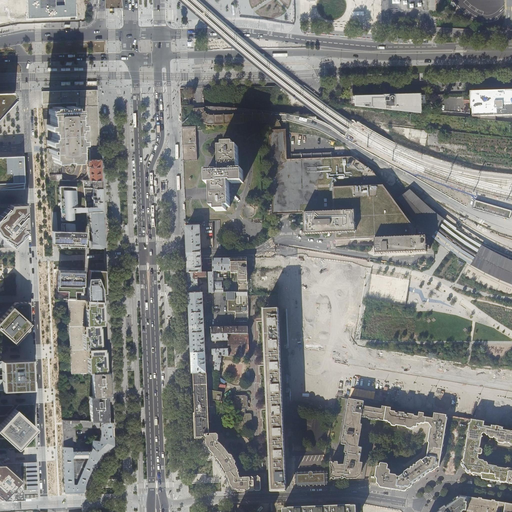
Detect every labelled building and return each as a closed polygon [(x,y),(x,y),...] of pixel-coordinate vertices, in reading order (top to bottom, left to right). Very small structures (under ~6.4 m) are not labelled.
[(25,0),(26,19),(76,17),(75,0),(25,0)] [(374,6),(374,2),(366,2),(366,11),(381,12),(381,6),(374,6)] [(77,103),(77,106),(97,106),(98,106),(98,101),(97,98),(97,95),(97,90),(70,91),(42,91),(42,104),(77,103)] [(470,93),(470,116),(511,115),(511,91),(494,92),(470,93)] [(0,115),(14,100),(12,92),(0,92),(0,115)] [(416,113),(416,94),(351,96),(351,105),(416,113)] [(97,106),(77,106),(76,107),(76,106),(67,106),(68,108),(61,108),(61,106),(53,107),(53,109),(49,109),(49,114),(50,114),(51,125),(47,125),(47,130),(51,130),(51,132),(53,132),(53,137),(51,137),(51,140),(48,140),(48,145),(51,145),(52,148),(49,149),(46,149),(46,150),(49,180),(59,180),(62,180),(61,174),(59,175),(59,173),(58,171),(58,170),(58,169),(59,168),(59,166),(59,165),(57,164),(57,162),(63,162),(63,160),(66,160),(69,160),(69,162),(78,161),(78,158),(80,158),(79,150),(89,149),(89,153),(90,160),(99,159),(99,152),(99,151),(99,149),(98,132),(97,106)] [(182,143),(183,161),(198,160),(197,150),(196,127),(182,127),(182,143)] [(375,239),(376,254),(427,252),(426,236),(416,237),(416,229),(373,171),(352,157),(287,160),(286,130),(278,130),(268,131),(272,214),(279,214),(283,214),(289,214),(304,213),(305,234),(335,233),(335,240),(375,239)] [(215,207),(216,211),(226,211),(226,207),(230,207),(230,201),(229,182),(231,182),(231,183),(243,183),(243,180),(243,170),(241,170),(239,170),(238,153),(238,147),(234,147),(234,143),(223,144),(223,147),(219,147),(220,158),(221,172),(218,172),(218,171),(206,172),(207,184),(210,184),(211,189),(210,189),(210,193),(210,198),(211,198),(211,199),(212,208),(215,207)] [(0,190),(14,190),(19,190),(25,189),(24,156),(0,157),(0,190)] [(100,159),(99,159),(90,160),(88,161),(89,181),(101,181),(101,178),(100,170),(100,159)] [(78,187),(61,187),(61,221),(74,221),(74,213),(80,213),(81,213),(81,212),(81,208),(78,208),(78,187)] [(102,197),(101,188),(84,188),(86,212),(102,211),(102,197)] [(511,257),(504,255),(482,244),(468,236),(453,226),(440,216),(427,206),(408,189),(396,197),(412,218),(423,229),(434,240),(443,247),(453,255),(458,259),(466,264),(476,271),(485,275),(496,281),(511,288),(511,287),(511,257)] [(475,200),(473,209),(509,219),(511,210),(475,200)] [(11,204),(0,216),(0,236),(12,247),(26,233),(25,213),(24,203),(15,204),(11,204)] [(102,211),(86,212),(87,216),(90,216),(91,240),(89,241),(90,248),(101,248),(104,246),(103,227),(103,220),(102,211)] [(68,224),(61,223),(61,231),(57,231),(52,231),(52,243),(57,244),(57,246),(84,247),(85,232),(74,232),(74,224),(68,224)] [(186,227),(187,248),(201,248),(200,226),(186,227)] [(201,248),(187,248),(187,254),(187,258),(201,258),(201,253),(201,248)] [(188,273),(202,272),(201,258),(187,258),(188,273)] [(213,258),(213,262),(213,271),(231,271),(231,273),(235,273),(235,271),(238,271),(238,277),(239,277),(239,288),(238,288),(238,292),(248,292),(247,272),(253,272),(253,259),(247,259),(247,258),(230,258),(213,258)] [(68,291),(68,299),(76,300),(76,291),(83,292),(84,270),(58,269),(58,291),(68,291)] [(86,286),(87,300),(102,301),(102,294),(106,294),(105,276),(105,273),(105,271),(89,270),(86,286)] [(213,274),(213,272),(207,272),(202,272),(188,273),(189,293),(198,292),(198,283),(199,283),(199,282),(198,282),(198,277),(207,277),(207,275),(209,275),(209,292),(214,292),(223,292),(223,287),(222,287),(222,283),(223,283),(223,277),(219,278),(219,274),(213,274)] [(432,301),(424,300),(425,291),(426,291),(426,287),(423,287),(417,295),(418,283),(414,288),(410,286),(407,290),(406,304),(410,307),(413,307),(412,310),(449,313),(449,311),(451,307),(450,307),(438,299),(438,303),(434,303),(432,301)] [(202,292),(198,292),(189,293),(190,313),(203,313),(202,292)] [(235,318),(235,321),(248,321),(248,295),(248,292),(238,292),(231,292),(228,292),(228,312),(235,312),(236,318),(235,318)] [(103,324),(102,301),(87,300),(76,300),(68,299),(71,374),(91,373),(92,396),(89,396),(90,421),(100,421),(108,422),(107,396),(110,396),(109,372),(105,372),(105,348),(101,348),(100,325),(103,324)] [(29,303),(14,303),(0,319),(0,331),(16,346),(20,342),(30,332),(29,303)] [(287,489),(278,309),(274,310),(265,310),(265,323),(264,323),(264,330),(265,330),(266,339),(265,339),(265,346),(266,346),(267,366),(266,366),(266,374),(267,374),(268,383),(267,383),(267,390),(268,390),(269,410),(268,410),(268,417),(269,417),(270,427),(269,427),(269,434),(270,434),(273,489),(273,490),(287,489)] [(203,313),(190,313),(191,334),(204,334),(203,313)] [(249,358),(248,333),(211,334),(210,334),(210,340),(211,340),(213,341),(228,341),(228,348),(213,349),(212,349),(212,354),(214,354),(219,355),(219,352),(222,352),(222,355),(249,358)] [(205,354),(204,334),(191,334),(191,352),(205,354)] [(205,372),(205,354),(191,352),(192,373),(205,372)] [(409,358),(405,383),(449,390),(451,377),(447,376),(447,375),(439,374),(440,371),(433,370),(434,364),(425,363),(425,360),(409,358)] [(0,391),(2,391),(15,391),(23,390),(32,390),(32,384),(31,361),(25,361),(21,361),(1,362),(0,362),(0,361),(0,391)] [(206,372),(205,372),(192,373),(195,439),(202,438),(202,437),(204,437),(204,434),(208,434),(208,432),(210,432),(210,429),(208,429),(208,422),(211,422),(211,407),(209,407),(209,400),(221,401),(222,392),(207,390),(206,372)] [(235,396),(235,410),(239,410),(239,426),(252,426),(251,413),(245,414),(245,408),(248,408),(247,396),(235,396)] [(441,441),(443,430),(446,417),(444,417),(445,415),(432,413),(431,418),(422,417),(422,413),(417,412),(416,416),(412,416),(412,415),(389,410),(389,406),(385,405),(384,407),(380,406),(380,410),(361,406),(362,402),(347,399),(340,444),(345,445),(343,453),(345,453),(343,465),(337,465),(337,462),(332,462),(333,478),(334,478),(339,478),(342,478),(350,478),(355,477),(358,474),(359,468),(359,465),(360,463),(358,462),(359,456),(359,454),(357,454),(358,450),(358,447),(357,447),(355,447),(355,443),(356,440),(355,439),(355,437),(357,437),(358,437),(358,436),(358,435),(358,434),(357,434),(356,434),(356,432),(357,432),(358,428),(358,424),(359,417),(386,421),(386,423),(390,423),(390,424),(397,425),(401,426),(402,426),(408,426),(407,427),(409,427),(410,426),(414,427),(415,426),(416,424),(418,424),(419,423),(422,424),(423,422),(427,423),(428,425),(429,424),(431,426),(428,428),(426,441),(427,442),(425,456),(420,459),(419,459),(414,462),(414,464),(408,468),(407,468),(402,471),(402,473),(398,476),(395,475),(394,474),(388,473),(389,470),(388,468),(386,468),(386,464),(385,463),(380,462),(378,463),(378,465),(376,465),(375,466),(373,476),(375,476),(374,482),(376,483),(378,483),(377,486),(378,487),(385,488),(393,489),(400,490),(403,491),(404,490),(407,488),(410,486),(411,484),(428,472),(430,472),(437,467),(438,459),(441,441)] [(0,405),(0,414),(5,415),(13,405),(0,405)] [(33,405),(18,405),(14,409),(0,424),(0,434),(5,440),(0,439),(0,449),(15,449),(35,448),(34,428),(33,405)] [(511,431),(502,430),(502,427),(491,425),(490,427),(483,426),(484,422),(471,419),(470,423),(468,424),(467,433),(463,457),(463,459),(461,460),(463,463),(461,464),(468,473),(470,472),(471,475),(481,476),(481,478),(482,478),(491,479),(502,481),(511,482),(511,431)] [(100,426),(100,421),(90,421),(61,420),(62,422),(63,446),(71,447),(91,448),(92,442),(81,442),(75,441),(75,428),(80,428),(79,427),(91,427),(91,428),(100,430),(100,426)] [(108,422),(100,421),(100,426),(100,430),(101,435),(112,436),(112,422),(108,422)] [(215,457),(217,460),(221,465),(225,471),(226,475),(230,485),(232,487),(232,488),(232,489),(232,490),(233,490),(234,491),(235,490),(236,490),(238,491),(260,490),(261,489),(260,477),(259,476),(254,477),(253,477),(252,477),(251,477),(250,477),(243,477),(242,478),(242,477),(241,477),(240,477),(239,473),(240,472),(238,471),(239,469),(236,462),(237,461),(235,459),(234,459),(234,458),(234,457),(233,456),(233,455),(232,454),(230,454),(221,442),(220,442),(219,441),(218,441),(219,439),(218,435),(217,434),(210,434),(210,436),(208,436),(208,434),(204,434),(204,437),(204,438),(205,439),(205,440),(204,441),(206,443),(205,444),(205,445),(205,446),(206,447),(207,447),(208,447),(209,450),(211,452),(213,454),(215,457)] [(112,436),(101,435),(99,441),(92,440),(92,442),(91,448),(99,448),(95,451),(100,455),(104,451),(108,448),(113,445),(112,436)] [(95,451),(91,448),(71,447),(63,446),(63,447),(64,492),(81,492),(83,492),(83,488),(85,483),(87,478),(89,473),(91,469),(92,468),(92,467),(94,464),(97,460),(101,456),(100,455),(95,451)] [(35,463),(0,464),(0,499),(36,499),(35,463)] [(326,483),(325,473),(297,474),(296,475),(297,484),(298,485),(303,485),(309,485),(309,483),(313,483),(314,484),(320,484),(325,484),(326,483)] [(511,511),(511,503),(504,503),(493,501),(484,499),(472,497),(461,496),(437,511),(461,511),(462,511),(464,510),(473,511),(472,511),(511,511)]
